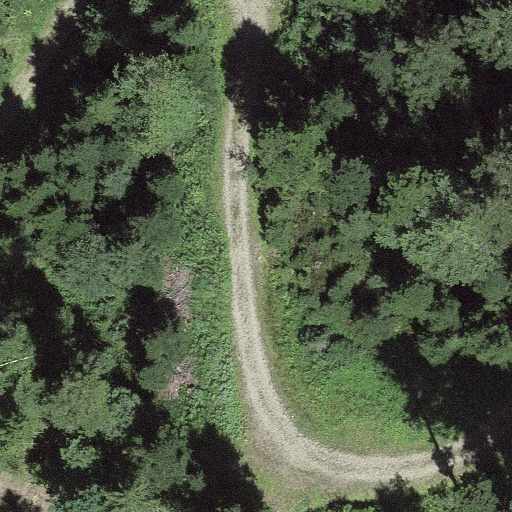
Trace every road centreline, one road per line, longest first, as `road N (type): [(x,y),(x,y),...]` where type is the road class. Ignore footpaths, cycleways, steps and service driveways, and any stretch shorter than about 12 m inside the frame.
road 1 (track): [(511,419),(446,459),(385,472),(335,471),(296,451),(272,420),(252,370),(235,283),(230,187),(247,0)]
road 2 (track): [(81,0),(0,124)]
